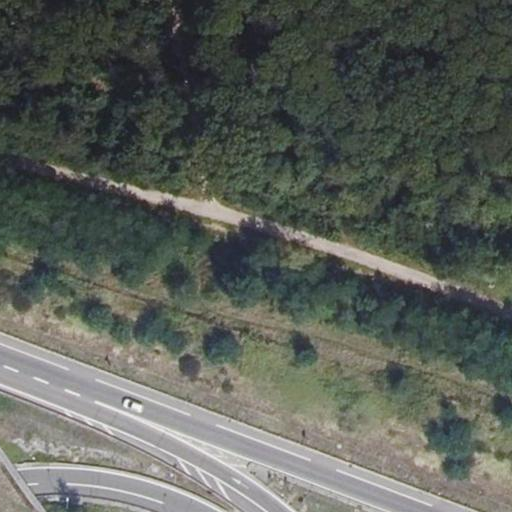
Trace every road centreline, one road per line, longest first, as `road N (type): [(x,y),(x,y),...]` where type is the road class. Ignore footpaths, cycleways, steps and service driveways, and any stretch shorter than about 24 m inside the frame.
road 1 (track): [(511,306),(259,219),(0,156)]
road 2 (trunk): [(419,511),(0,361)]
road 3 (motorway): [(281,511),(195,455),(0,374)]
road 4 (track): [(218,209),(172,0)]
road 5 (motorway): [(0,483),(108,480),(205,511)]
